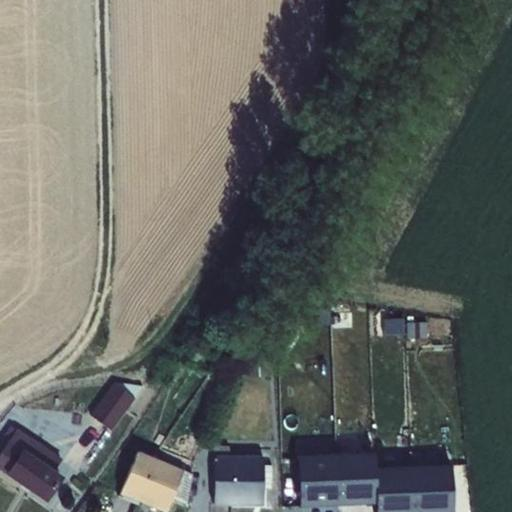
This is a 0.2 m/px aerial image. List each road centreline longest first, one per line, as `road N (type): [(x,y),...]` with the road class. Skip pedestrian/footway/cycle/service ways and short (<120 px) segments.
road 1 (track): [(41,380),(101,372),(152,342),(241,220),(361,0)]
road 2 (track): [(0,403),(52,373),(80,344),(95,306),(106,255),(103,0)]
